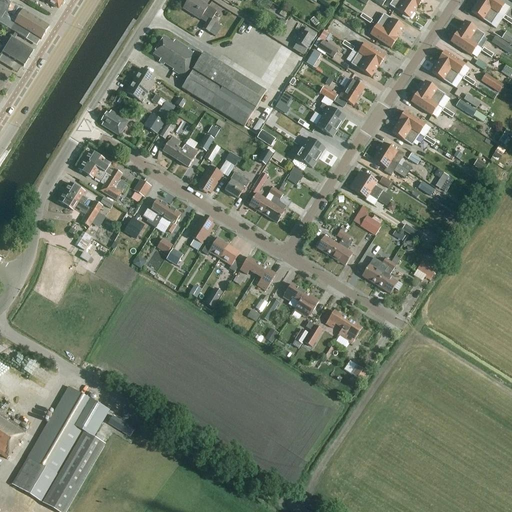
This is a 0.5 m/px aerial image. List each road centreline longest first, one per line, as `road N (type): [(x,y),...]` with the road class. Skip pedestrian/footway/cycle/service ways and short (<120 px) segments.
road 1 (unclassified): [(304,511),(0,326)]
road 2 (track): [(511,395),(413,333),(294,506)]
road 3 (unclassified): [(284,255),(455,0)]
road 4 (unclassified): [(284,255),(81,125)]
road 5 (primary): [(0,146),(93,0)]
road 6 (unclassified): [(18,280),(38,196),(81,125)]
road 7 (unclassified): [(81,125),(161,0)]
road 8 (unclassified): [(403,327),(284,255)]
